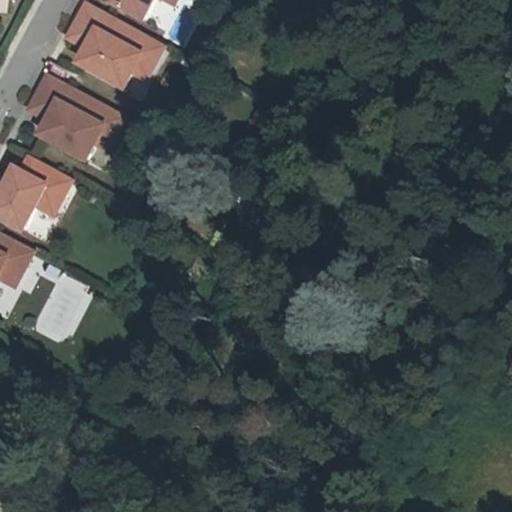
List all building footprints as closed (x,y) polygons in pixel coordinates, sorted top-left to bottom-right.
[(115,0),(113,4),(144,21),(155,0),(115,0)] [(88,7),(75,31),(94,42),(89,50),(82,64),(127,88),(135,73),(152,41),(88,7)] [(94,42),(75,31),(70,40),(89,50),(94,42)] [(152,41),(135,73),(148,79),(165,48),(152,41)] [(49,78),(36,103),(56,113),(51,122),(44,135),(89,159),(114,113),(49,78)] [(56,113),(36,103),(32,111),(51,122),(56,113)] [(127,120),(114,113),(97,144),(110,151),(127,120)] [(73,183),(30,160),(23,174),(17,171),(0,202),(0,218),(25,232),(38,207),(45,211),(55,193),(64,197),(73,183)] [(64,197),(55,193),(45,211),(55,216),(64,197)] [(34,254),(0,235),(0,278),(7,282),(17,264),(27,269),(34,254)] [(17,264),(7,282),(17,287),(27,269),(17,264)]
